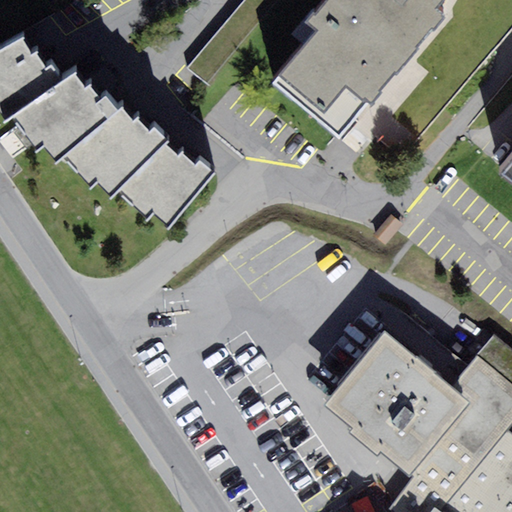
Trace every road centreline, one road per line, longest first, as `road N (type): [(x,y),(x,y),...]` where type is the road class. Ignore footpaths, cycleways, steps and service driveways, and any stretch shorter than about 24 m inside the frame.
road 1 (residential): [(0,195),(214,511)]
road 2 (unknown): [(251,197),(118,73)]
